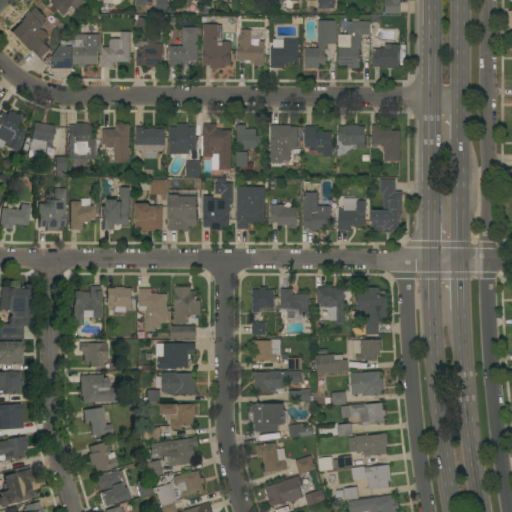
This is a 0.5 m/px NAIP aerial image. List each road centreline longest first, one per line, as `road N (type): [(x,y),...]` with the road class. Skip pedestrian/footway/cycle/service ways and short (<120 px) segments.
road 1 (residential): [(0,62),(18,80),(69,96),(434,96)]
road 2 (residential): [(0,256),(406,261)]
road 3 (residential): [(75,511),(54,441),(53,261)]
road 4 (residential): [(247,511),(226,416),(225,262)]
road 5 (secondary): [(432,261),(453,511)]
road 6 (secondary): [(483,511),(459,262)]
road 7 (secondary): [(459,262),(462,96)]
road 8 (secondary): [(434,96),(432,261)]
